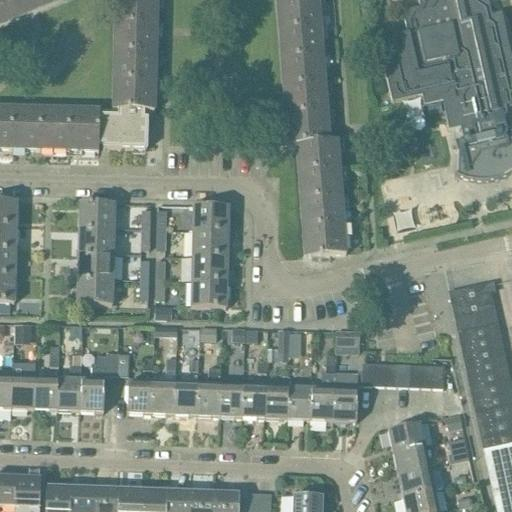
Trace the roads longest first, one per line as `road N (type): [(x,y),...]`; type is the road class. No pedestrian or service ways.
road 1 (residential): [(511,243),(326,286),(263,290),(264,190),(0,184)]
road 2 (residential): [(348,511),(340,485),(325,474),(0,460)]
